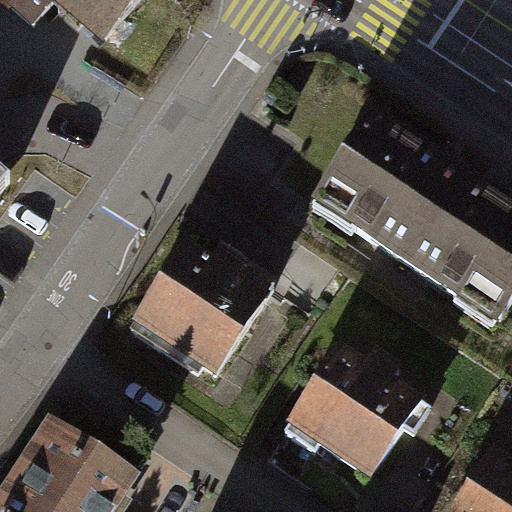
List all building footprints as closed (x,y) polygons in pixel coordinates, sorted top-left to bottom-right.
[(0,0),(34,28),(58,0),(0,0)] [(141,0),(58,0),(107,41),(141,0)] [(511,302),(511,213),(372,121),(319,200),(356,225),(352,230),(460,302),(464,296),(500,321),(511,302)] [(0,199),(11,186),(0,176),(0,199)] [(274,289),(220,255),(213,266),(186,249),(131,335),(160,353),(165,344),(217,377),(274,289)] [(364,369),(339,353),(286,438),(315,457),(322,446),(371,477),(418,402),(392,387),(400,375),(371,357),(364,369)] [(107,511),(128,481),(60,437),(37,472),(24,464),(0,501),(0,511),(107,511)] [(511,511),(511,469),(493,457),(454,511),(511,511)]
